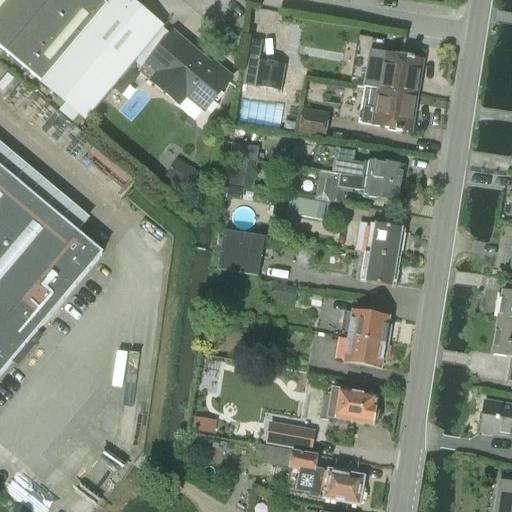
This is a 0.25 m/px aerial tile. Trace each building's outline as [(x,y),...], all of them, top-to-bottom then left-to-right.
[(0,0),(0,53),(4,57),(52,0),(0,0)] [(52,0),(4,57),(42,89),(117,0),(52,0)] [(125,0),(117,0),(42,89),(82,122),(111,88),(121,97),(138,76),(128,68),(160,29),(125,0)] [(204,110),(230,80),(213,65),(211,68),(173,35),(142,71),(180,103),(187,95),(204,110)] [(364,88),(415,97),(420,62),(370,54),(364,88)] [(281,93),(285,66),(244,60),(240,87),(281,93)] [(415,97),(364,88),(358,125),(409,133),(415,97)] [(325,141),(329,114),(300,110),(297,137),(325,141)] [(227,144),(225,157),(232,158),(256,162),(258,148),(227,144)] [(340,177),(400,186),(403,168),(367,163),(367,165),(353,163),(355,152),(315,147),(311,173),(318,174),(340,177)] [(252,190),(256,162),(232,158),(228,186),(244,189),(252,190)] [(177,160),(163,179),(187,196),(200,176),(177,160)] [(0,373),(102,252),(0,165),(0,373)] [(400,186),(340,177),(318,174),(314,201),(342,205),(343,193),(352,194),(352,191),(363,193),(362,199),(398,204),(400,186)] [(224,186),(222,198),(242,201),(244,189),(228,186),(224,186)] [(324,204),(300,200),(298,218),(322,221),(324,204)] [(139,243),(156,257),(168,241),(151,227),(139,243)] [(364,255),(400,261),(404,233),(369,227),(364,255)] [(217,271),(257,278),(264,238),(224,232),(217,271)] [(400,261),(364,255),(359,284),(394,290),(400,261)] [(276,286),(274,300),(294,303),(297,289),(276,286)] [(497,324),(511,327),(511,293),(502,292),(497,324)] [(312,297),(311,305),(320,307),(322,298),(312,297)] [(348,340),(387,346),(391,321),(352,314),(348,340)] [(511,327),(497,324),(491,356),(511,359),(511,327)] [(387,346),(348,340),(343,366),(383,373),(387,346)] [(205,394),(230,396),(232,371),(206,370),(205,394)] [(374,427),(378,399),(333,393),(328,421),(374,427)] [(511,450),(511,408),(486,403),(480,432),(511,438),(511,444),(511,450)] [(184,414),(182,426),(194,428),(196,416),(184,414)] [(265,444),(310,452),(314,431),(268,423),(265,444)] [(317,456),(291,452),(288,471),(290,471),(315,475),(315,472),(317,456)] [(361,480),(322,473),(315,472),(315,475),(290,471),(286,492),(310,496),(310,499),(357,507),(357,504),(362,500),(363,494),(359,490),(361,480)] [(511,511),(511,484),(499,482),(494,511),(511,511)]
